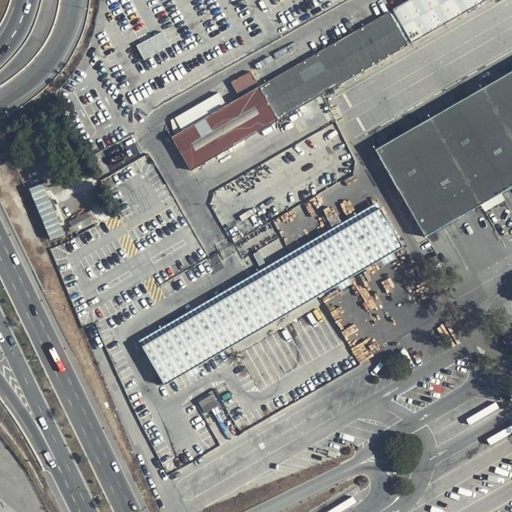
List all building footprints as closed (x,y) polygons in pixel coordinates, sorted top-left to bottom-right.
[(408,0),(170,136),(190,170),(488,0),(408,0)] [(163,31),(138,45),(145,59),(171,44),(163,31)] [(511,185),(511,71),(371,153),(421,238),(511,185)] [(249,72),(240,78),(246,88),(255,83),(249,72)] [(246,88),(240,78),(229,83),(236,94),(246,88)] [(45,182),(30,187),(49,239),(64,233),(45,182)] [(73,228),(93,223),(90,212),(70,217),(73,228)] [(401,254),(378,215),(143,351),(167,390),(401,254)] [(98,237),(114,235),(117,249),(111,250),(112,255),(110,261),(114,268),(103,269),(109,271),(111,276),(117,272),(120,293),(129,289),(134,288),(139,297),(141,290),(139,281),(146,278),(147,272),(154,274),(156,266),(146,268),(144,264),(140,265),(137,242),(129,246),(123,234),(120,233),(117,216),(114,229),(98,237)] [(199,401),(205,412),(219,405),(214,393),(199,401)]
